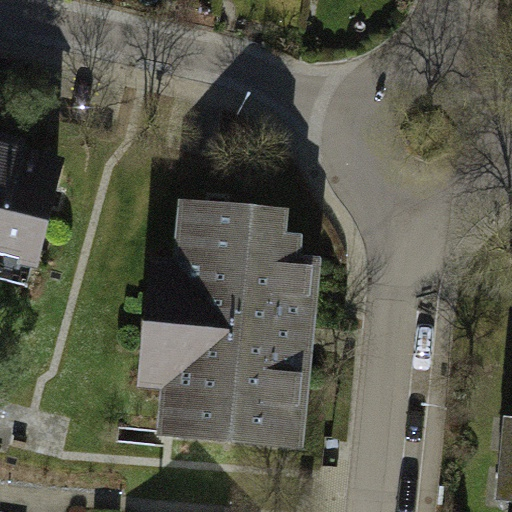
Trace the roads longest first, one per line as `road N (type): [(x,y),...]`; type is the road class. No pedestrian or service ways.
road 1 (residential): [(0,19),(191,61),(363,117)]
road 2 (residential): [(378,511),(412,207)]
road 3 (residential): [(412,207),(436,210),(480,190),(501,146)]
